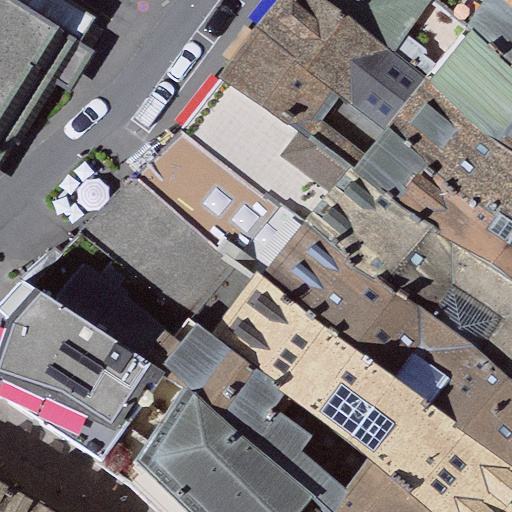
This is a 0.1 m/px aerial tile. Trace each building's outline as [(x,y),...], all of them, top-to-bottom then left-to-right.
[(0,0),(0,170),(13,180),(116,9),(101,0),(0,0)] [(380,151),(413,109),(292,0),(291,0),(254,42),(380,151)] [(292,0),(413,109),(511,191),(511,111),(509,108),(438,48),(383,0),(292,0)] [(511,34),(496,22),(509,0),(384,0),(509,108),(511,104),(511,34)] [(511,34),(511,0),(509,0),(496,22),(511,34)] [(220,85),(511,322),(511,252),(477,221),(470,229),(380,151),(254,42),(220,85)] [(460,380),(511,424),(511,322),(220,85),(175,137),(418,344),(442,316),(486,347),(460,380)] [(477,221),(511,252),(511,191),(413,109),(380,151),(470,229),(477,221)] [(124,194),(511,505),(511,424),(460,380),(418,344),(175,137),(124,194)] [(360,468),(405,511),(511,511),(511,505),(124,194),(70,250),(323,437),(339,450),(363,414),(375,424),(350,457),(360,468)] [(50,231),(10,283),(22,294),(169,393),(294,485),(321,511),(405,511),(360,468),(348,486),(310,453),(323,437),(70,250),(50,231)] [(0,401),(109,488),(150,421),(169,393),(22,294),(0,317),(0,401)] [(321,511),(294,485),(169,393),(150,421),(109,488),(134,508),(139,511),(321,511)] [(0,511),(35,511),(0,489),(0,511)]
